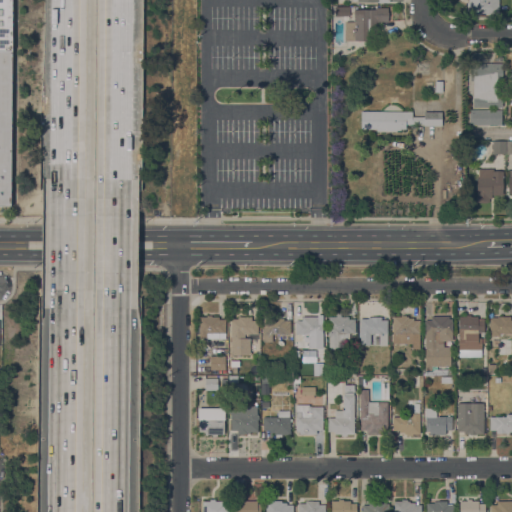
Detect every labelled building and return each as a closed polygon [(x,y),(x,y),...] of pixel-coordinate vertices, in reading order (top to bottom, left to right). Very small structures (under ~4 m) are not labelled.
[(0,0),(12,0),(12,52),(0,52),(0,0)] [(467,14),(467,2),(469,2),(469,0),(498,0),(498,14),(467,14)] [(373,40),(370,40),(370,43),(368,43),(368,40),(345,41),(345,22),(354,22),(354,10),(375,10),(375,8),(388,8),(388,22),(377,22),(377,31),(373,31),(373,40)] [(0,52),(12,52),(11,206),(0,206),(0,52)] [(473,107),(473,95),(485,95),(485,79),(470,79),(470,63),(502,63),(502,107),(473,107)] [(442,93),(435,92),(435,81),(443,81),(442,93)] [(501,110),(502,124),(477,125),(477,110),(501,110)] [(412,111),(412,117),(424,117),(424,112),(441,112),(441,126),(424,126),(424,124),(406,124),(406,129),(400,129),(400,130),(397,130),(397,132),(376,132),(376,129),(361,129),(361,111),(412,111)] [(493,141),(505,141),(505,154),(492,153),(493,141)] [(504,195),(492,195),(492,198),(477,198),(477,176),(478,176),(478,162),(493,162),(493,171),(503,171),(504,195)] [(473,199),(489,203),(490,196),(475,192),(473,199)] [(329,317),(336,316),(336,314),(341,314),(341,316),(348,316),(348,319),(355,319),(355,333),(350,333),(350,350),(329,350),(329,317)] [(199,317),(207,317),(207,315),(211,315),(211,317),(219,317),(219,319),(225,319),(225,338),(206,338),(206,337),(199,337),(199,317)] [(393,316),(401,316),(401,315),(406,315),(406,316),(408,316),(408,318),(413,318),(413,320),(420,320),(420,349),(412,349),(412,343),(393,343),(393,316)] [(459,349),(459,316),(466,316),(466,315),(471,315),(471,316),(477,316),(477,319),(484,319),(484,332),(478,332),(478,337),(483,337),(483,338),(484,338),(484,343),(482,343),(482,350),(459,349)] [(231,318),(238,318),(238,316),(251,316),(251,320),(258,320),(258,334),(245,334),(245,338),(250,338),(250,355),(231,355),(231,318)] [(319,316),(319,319),(323,319),(323,343),(302,343),(302,334),(295,334),(295,320),(302,320),(302,316),(319,316)] [(360,319),(368,319),(368,317),(371,317),(371,316),(381,316),(381,320),(387,320),(387,346),(380,346),(380,333),(370,333),(370,345),(360,345),(360,319)] [(431,320),(431,316),(449,316),(449,318),(452,318),(452,340),(443,340),(443,346),(450,346),(450,366),(425,366),(425,320),(431,320)] [(511,333),(503,333),(503,336),(490,336),(490,318),(491,318),(491,317),(497,317),(497,316),(501,316),(511,316),(511,320),(511,333)] [(263,318),(284,318),(284,320),(290,320),(290,333),(272,333),(272,341),(263,341),(263,318)] [(316,349),(316,362),(302,362),(302,349),(316,349)] [(225,356),(225,358),(228,358),(228,362),(225,362),(225,370),(210,370),(210,356),(225,356)] [(240,360),(240,367),(237,367),(237,373),(231,373),(231,367),(230,367),(230,360),(240,360)] [(314,363),(322,363),(322,371),(322,375),(315,375),(315,372),(314,372),(314,363)] [(496,373),(488,374),(488,364),(496,364),(496,373)] [(261,377),(269,377),(269,394),(261,394),(261,377)] [(218,378),(218,390),(205,390),(205,378),(218,378)] [(354,434),(334,434),(334,431),(328,431),(328,417),(334,417),(334,410),(343,410),(343,395),(345,395),(345,393),(344,393),(344,385),(354,385),(354,434)] [(315,386),(315,394),(301,394),(301,386),(315,386)] [(387,432),(380,432),(380,434),(366,434),(366,430),(360,430),(360,389),(368,389),(368,401),(387,401),(387,432)] [(457,403),(483,403),(483,434),(476,434),(476,435),(469,435),(469,434),(464,434),(464,431),(457,431),(457,403)] [(323,430),(317,430),(317,434),(299,434),(299,431),(296,431),(296,429),(296,404),(309,404),(309,406),(323,406),(323,430)] [(246,417),(246,414),(248,414),(248,406),(257,406),(257,414),(257,415),(259,415),(259,419),(257,419),(257,423),(259,423),(259,425),(257,425),(258,432),(250,432),(250,434),(237,434),(237,430),(231,430),(231,417),(246,417)] [(224,434),(217,434),(217,436),(212,436),(212,434),(205,434),(205,431),(198,431),(198,408),(224,408),(224,411),(224,434)] [(452,417),(452,430),(445,430),(445,435),(429,434),(429,431),(425,431),(426,417),(425,417),(425,408),(436,408),(436,416),(452,417)] [(278,417),(278,411),(289,411),(289,417),(290,417),(290,418),(292,418),(292,421),(290,421),(290,434),(281,434),(281,437),(275,437),(275,434),(275,432),(269,433),(269,430),(263,430),(263,417),(278,417)] [(410,417),(410,413),(419,413),(419,412),(422,412),(422,423),(420,423),(420,436),(407,436),(407,434),(405,434),(405,433),(399,433),(399,430),(393,430),(393,417),(410,417)] [(511,431),(509,431),(509,433),(496,433),(496,430),(487,430),(488,416),(507,416),(507,414),(511,414),(511,431)] [(202,511),(203,501),(210,501),(210,499),(215,499),(215,501),(222,501),(222,504),(228,504),(228,511),(202,511)] [(331,511),(331,499),(343,499),(343,501),(350,501),(350,503),(357,503),(357,511),(331,511)] [(421,511),(392,511),(392,509),(394,509),(394,501),(401,501),(401,499),(407,499),(407,501),(409,501),(409,502),(415,503),(415,504),(421,505),(421,511)] [(484,511),(459,511),(459,501),(466,501),(466,499),(472,499),(471,501),(478,501),(478,503),(485,503),(484,511)] [(234,511),(234,505),(241,505),(241,500),(257,500),(257,503),(260,503),(260,511),(234,511)] [(281,500),(281,502),(286,502),(286,505),(293,505),(293,511),(265,511),(265,500),(281,500)] [(426,511),(426,503),(433,503),(433,501),(446,500),(446,504),(453,504),(453,511),(426,511)] [(490,511),(490,504),(497,504),(497,500),(511,500),(511,511),(490,511)] [(298,511),(298,503),(305,503),(305,501),(318,501),(318,505),(325,505),(325,511),(298,511)] [(386,501),(386,503),(388,503),(388,511),(362,511),(362,505),(368,505),(368,501),(386,501)]
